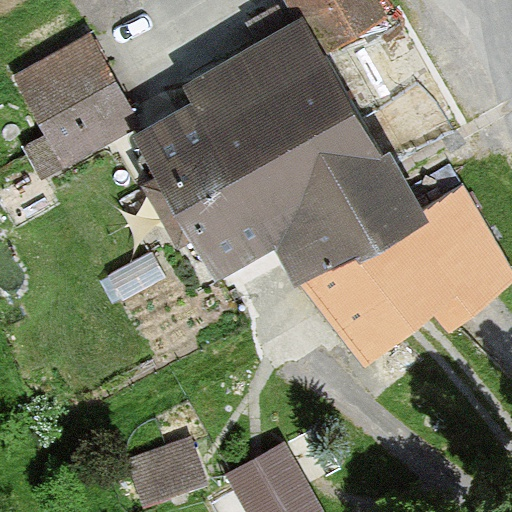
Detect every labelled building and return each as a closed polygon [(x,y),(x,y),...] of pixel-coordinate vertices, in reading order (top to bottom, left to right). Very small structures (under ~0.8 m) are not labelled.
[(384,11),(377,0),(290,0),(297,12),(321,50),(384,11)] [(216,272),(273,237),(296,275),(362,355),(437,297),(448,316),(511,276),(511,275),(456,184),(417,208),(321,50),(297,12),(184,81),(193,95),(130,133),(216,272)] [(139,119),(88,34),(16,76),(67,161),(139,119)] [(192,433),(128,457),(144,501),(208,477),(192,433)] [(251,511),(318,511),(280,445),(230,474),(237,486),(251,511)]
